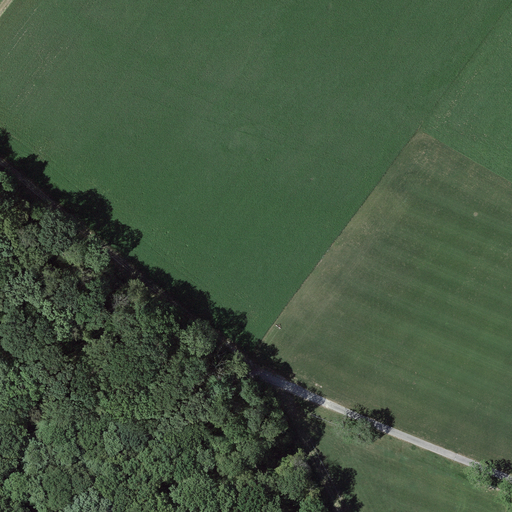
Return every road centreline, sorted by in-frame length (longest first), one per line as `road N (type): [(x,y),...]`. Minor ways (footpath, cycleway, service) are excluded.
road 1 (unclassified): [(511,479),(252,367),(117,511)]
road 2 (track): [(252,367),(0,168)]
